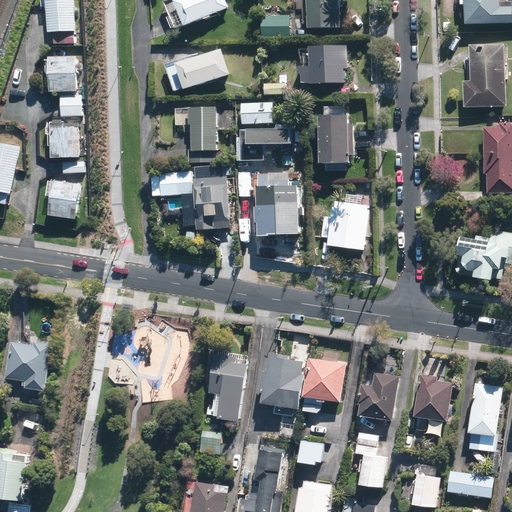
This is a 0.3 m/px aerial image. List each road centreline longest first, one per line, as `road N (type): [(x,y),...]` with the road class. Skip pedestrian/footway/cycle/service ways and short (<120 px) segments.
road 1 (tertiary): [(0,257),(413,318)]
road 2 (residential): [(413,318),(404,0)]
